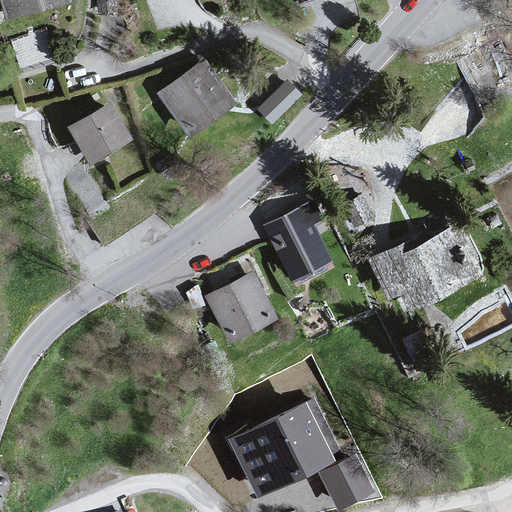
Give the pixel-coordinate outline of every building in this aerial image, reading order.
[(60,0),(10,0),(15,14),(60,0)] [(511,101),(511,65),(499,42),(458,63),(486,115),(511,101)] [(243,102),(209,60),(168,92),(202,135),(243,102)] [(136,138),(114,103),(78,126),(101,160),(136,138)] [(326,222),(315,202),(271,227),(300,279),(338,258),(320,225),(326,222)] [(486,271),(461,226),(422,247),(417,238),(377,260),(396,296),(410,288),(420,306),(486,271)] [(283,315),(258,272),(214,296),(239,340),(283,315)] [(225,423),(255,484),(338,442),(308,382),(225,423)] [(316,461),(337,499),(374,479),(354,441),(316,461)]
